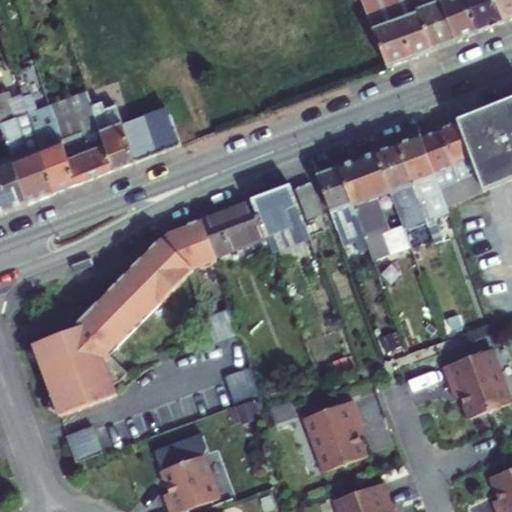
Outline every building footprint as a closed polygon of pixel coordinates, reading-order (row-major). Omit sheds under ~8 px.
[(371,27),(416,11),(415,7),(411,0),(361,0),(371,27)] [(456,43),(439,0),(432,0),(415,7),(416,11),(432,52),(445,47),(456,43)] [(479,34),(465,0),(439,0),(456,43),(468,38),(479,34)] [(503,23),(493,0),(465,0),(479,34),(492,28),(503,23)] [(511,0),(493,0),(503,23),(511,19),(511,0)] [(432,52),(416,11),(371,27),(387,69),(410,60),(432,52)] [(0,123),(0,124),(17,119),(3,76),(0,76),(0,123)] [(61,141),(67,159),(104,144),(100,133),(92,107),(87,93),(50,107),(61,141)] [(23,98),(29,114),(38,111),(32,95),(23,98)] [(471,160),(476,175),(483,194),(499,187),(511,181),(511,100),(510,101),(485,112),(473,117),(457,123),(471,160)] [(92,107),(100,133),(122,125),(116,106),(105,110),(102,103),(92,107)] [(61,141),(50,107),(38,111),(29,114),(40,148),(61,141)] [(171,117),(168,109),(144,117),(147,125),(171,117)] [(29,114),(17,119),(0,124),(11,158),(40,148),(29,114)] [(122,125),(136,164),(158,155),(180,147),(171,117),(147,125),(144,117),(122,125)] [(447,128),(439,131),(453,168),(471,160),(457,123),(447,128)] [(136,164),(122,125),(100,133),(104,144),(113,173),(136,164)] [(421,138),(434,176),(453,168),(439,131),(429,135),(421,138)] [(399,147),(412,185),(434,176),(421,138),(409,143),(399,147)] [(67,159),(61,141),(40,148),(54,196),(65,191),(76,187),(67,159)] [(113,173),(104,144),(67,159),(76,187),(97,179),(113,173)] [(378,155),(391,193),(412,185),(399,147),(388,151),(378,155)] [(54,196),(40,148),(11,158),(13,164),(27,207),(42,201),(54,196)] [(352,205),(353,207),(377,199),(391,193),(378,155),(357,162),(339,169),(352,205)] [(0,162),(0,168),(13,164),(11,158),(0,162)] [(471,160),(453,168),(458,183),(476,175),(471,160)] [(0,168),(0,217),(8,214),(27,207),(13,164),(0,168)] [(458,183),(453,168),(434,176),(440,190),(458,183)] [(317,177),(330,213),(352,205),(339,169),(329,173),(317,177)] [(483,194),(476,175),(458,183),(440,190),(447,209),(483,194)] [(440,190),(434,176),(412,185),(426,222),(428,229),(436,225),(434,219),(448,214),(447,209),(440,190)] [(307,221),(322,216),(311,184),(304,187),(296,190),(307,221)] [(426,222),(412,185),(391,193),(403,228),(404,230),(426,222)] [(285,210),(296,206),(290,188),(273,194),(252,202),(266,239),(292,229),(285,210)] [(358,221),(365,241),(382,235),(389,233),(377,199),(353,207),(358,221)] [(215,258),(266,239),(252,202),(228,210),(202,220),(215,258)] [(330,213),(336,229),(347,225),(358,221),(353,207),(352,205),(330,213)] [(309,241),(296,206),(285,210),(292,229),(266,239),(272,254),(309,241)] [(161,240),(193,272),(217,263),(215,258),(202,220),(184,227),(168,233),(161,240)] [(358,221),(347,225),(353,242),(354,245),(365,241),(358,221)] [(353,242),(347,225),(336,229),(342,246),(353,242)] [(389,233),(382,235),(390,256),(411,249),(404,230),(403,228),(389,233)] [(373,262),(390,256),(382,235),(365,241),(373,262)] [(193,272),(161,240),(91,311),(78,324),(77,325),(76,327),(76,328),(76,329),(76,330),(76,331),(77,332),(77,333),(78,334),(78,335),(75,339),(69,333),(32,346),(59,417),(117,396),(113,385),(119,382),(127,374),(109,356),(193,272)] [(229,310),(203,320),(213,345),(238,336),(229,310)] [(451,330),(462,327),(459,316),(448,320),(451,330)] [(78,324),(69,333),(75,339),(78,335),(78,334),(77,333),(77,332),(76,331),(76,330),(76,329),(76,328),(76,327),(77,325),(78,324)] [(491,336),(487,325),(467,333),(471,343),(491,336)] [(387,353),(401,348),(396,334),(382,338),(387,353)] [(491,352),(443,370),(452,395),(459,393),(461,399),(469,421),(511,406),(491,352)] [(349,368),(345,358),(332,363),(336,373),(349,368)] [(225,379),(234,404),(260,394),(250,369),(225,379)] [(459,393),(452,395),(454,402),(461,399),(459,393)] [(254,401),(235,407),(241,425),(260,419),(254,401)] [(275,425),(295,418),(290,403),(270,410),(275,425)] [(363,429),(353,403),(305,421),(325,475),(367,460),(359,438),(356,431),(363,429)] [(67,438),(76,465),(103,455),(93,429),(67,438)] [(365,435),(363,429),(356,431),(359,438),(365,435)] [(154,452),(162,473),(204,458),(209,456),(202,435),(154,452)] [(166,504),(168,511),(190,511),(220,501),(204,458),(162,473),(170,495),(172,502),(166,504)] [(511,511),(511,472),(491,480),(499,502),(501,509),(494,511),(511,511)] [(384,485),(335,503),(338,511),(388,511),(393,510),(384,485)] [(163,498),(166,504),(172,502),(170,495),(163,498)] [(270,496),(260,500),(265,511),(274,508),(270,496)] [(499,502),(492,505),(494,511),(501,509),(499,502)]
